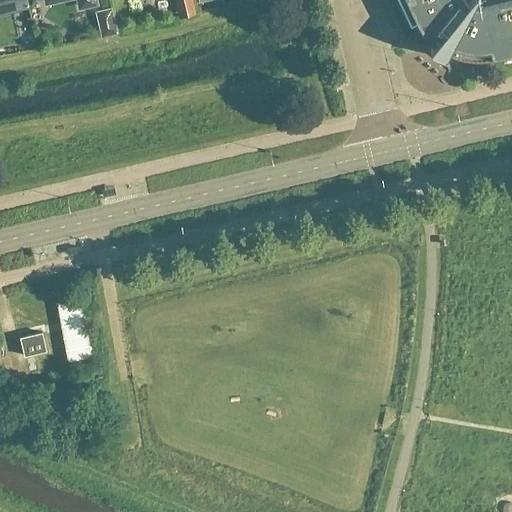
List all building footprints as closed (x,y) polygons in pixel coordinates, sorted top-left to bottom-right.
[(25,8),(27,7),(25,0),(0,0),(0,6),(14,4),(15,9),(25,6),(25,8)] [(176,0),(180,18),(194,15),(190,0),(176,0)] [(427,39),(433,44),(434,46),(438,48),(441,51),(445,53),(448,54),(452,56),(457,58),(461,59),(466,60),(470,60),(475,61),(479,61),(484,60),(488,60),(505,56),(506,63),(511,61),(511,0),(397,0),(409,26),(416,23),(418,27),(420,30),(424,35),(427,39)] [(102,35),(114,32),(109,11),(97,14),(102,35)] [(23,356),(45,351),(41,333),(19,338),(23,356)]
